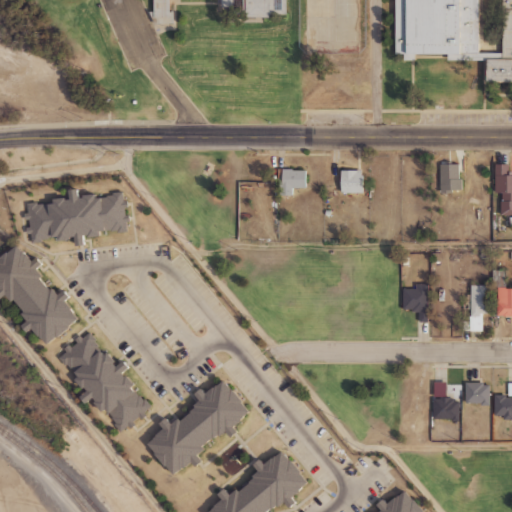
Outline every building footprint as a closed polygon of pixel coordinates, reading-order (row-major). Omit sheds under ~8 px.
[(148,10),(154,23),(173,23),(173,10),(170,10),(169,0),(153,0),(153,10),(148,10)] [(287,0),(223,0),(223,8),(246,8),(246,18),(271,18),(271,15),(287,15),(287,0)] [(511,0),(511,82),(486,82),(486,60),(448,60),(448,54),(415,54),(415,60),(404,60),(404,53),(395,53),(395,0),(479,0),(479,53),(502,52),(502,0),(511,0)] [(440,164),(440,190),(441,190),(441,193),(452,193),(452,190),(461,190),(461,178),(459,178),(459,164),(440,164)] [(494,164),(494,181),(495,181),(495,192),(502,192),(502,200),(500,200),(500,215),(511,215),(511,172),(510,172),(510,164),(494,164)] [(277,168),(277,180),(280,180),(280,195),(293,195),(293,188),(306,188),(306,170),(293,170),(293,169),(277,168)] [(341,170),(341,193),(363,193),(363,175),(361,175),(361,170),(341,170)] [(26,202),(27,212),(24,213),(25,220),(29,220),(30,227),(26,227),(27,234),(31,234),(32,243),(42,242),(41,239),(48,239),(47,237),(59,236),(59,240),(71,239),(70,237),(76,236),(77,245),(85,244),(84,235),(88,235),(88,237),(101,236),(100,231),(110,230),(110,231),(117,230),(117,233),(127,231),(126,222),(130,221),(129,215),(125,215),(124,208),(128,207),(127,201),(123,201),(122,191),(113,193),(113,195),(106,196),(107,197),(96,198),(95,194),(83,195),(84,197),(79,198),(78,188),(69,189),(70,199),(66,199),(66,197),(54,199),(54,203),(44,204),(44,203),(38,204),(37,201),(26,202)] [(8,252),(0,258),(0,300),(6,295),(12,301),(15,299),(25,311),(22,313),(29,321),(23,325),(28,331),(32,327),(41,338),(42,338),(48,344),(56,337),(57,338),(70,327),(69,326),(78,319),(73,313),(74,312),(71,309),(72,308),(65,301),(70,297),(64,290),(59,294),(53,288),(50,290),(40,278),(43,276),(37,269),(43,264),(37,257),(33,261),(26,253),(23,251),(18,245),(8,253),(8,252)] [(493,270),(492,287),(497,287),(497,315),(503,315),(503,316),(511,316),(511,288),(505,288),(505,270),(493,270)] [(402,288),(416,288),(416,283),(428,283),(428,322),(419,322),(419,312),(412,312),(412,309),(402,309),(402,288)] [(471,285),(471,316),(469,316),(469,321),(462,321),(462,330),(482,331),(482,313),(488,313),(489,285),(471,285)] [(459,293),(470,294),(469,309),(458,309),(459,293)] [(75,339),(80,335),(82,338),(90,331),(97,340),(95,341),(99,346),(98,347),(104,354),(108,351),(117,362),(115,363),(117,366),(124,360),(130,367),(123,373),(125,376),(127,375),(134,384),(131,387),(138,396),(139,395),(143,399),(145,398),(151,406),(144,412),(146,415),(141,419),(139,416),(133,421),(135,424),(130,428),(128,425),(121,431),(115,424),(116,423),(112,417),(113,417),(106,408),(102,411),(95,402),(97,401),(94,397),(86,404),(80,396),(87,390),(85,388),(83,390),(74,379),(78,376),(74,372),(75,371),(72,368),(71,369),(67,364),(66,365),(59,357),(66,351),(64,349),(69,344),(72,347),(77,342),(75,339)] [(149,444),(156,452),(155,454),(165,466),(167,465),(174,474),(180,469),(181,470),(184,467),(184,468),(192,462),(196,467),(203,461),(198,455),(205,449),(203,446),(213,438),(213,439),(218,435),(220,436),(226,432),(231,438),(238,432),(234,426),(241,420),(244,417),(250,411),(242,402),(243,402),(232,389),(231,389),(224,380),(218,385),(217,385),(215,387),(214,386),(206,393),(202,388),(195,394),(200,400),(194,405),(195,407),(191,411),(192,412),(181,420),(179,418),(172,424),(167,417),(159,423),(164,428),(156,434),(157,435),(154,438),(155,438),(149,444)] [(465,382),(465,403),(481,403),(481,405),(489,405),(489,385),(483,385),(483,382),(465,382)] [(511,383),(508,383),(508,397),(506,397),(506,395),(494,395),(494,415),(503,415),(503,420),(511,420),(511,383)] [(433,398),(440,398),(440,397),(450,397),(450,398),(454,398),(454,401),(460,401),(460,405),(459,405),(459,409),(460,409),(460,416),(459,416),(459,420),(452,421),(452,418),(433,418),(433,398)] [(208,511),(265,511),(271,507),(272,508),(277,505),(279,507),(284,502),(290,509),(297,502),(293,497),(301,491),(300,490),(303,488),(302,487),(308,482),(300,473),(301,472),(291,460),(290,461),(282,451),(276,456),(273,458),(272,457),(265,463),(260,458),(253,465),(258,471),(252,476),(254,477),(249,481),(250,483),(240,491),(238,488),(231,494),(225,488),(218,494),(222,499),(214,506),(215,506),(212,509),(213,509),(208,511)] [(424,511),(414,499),(413,500),(405,490),(399,495),(396,497),(395,496),(388,503),(384,498),(376,505),(381,510),(378,511),(424,511)]
